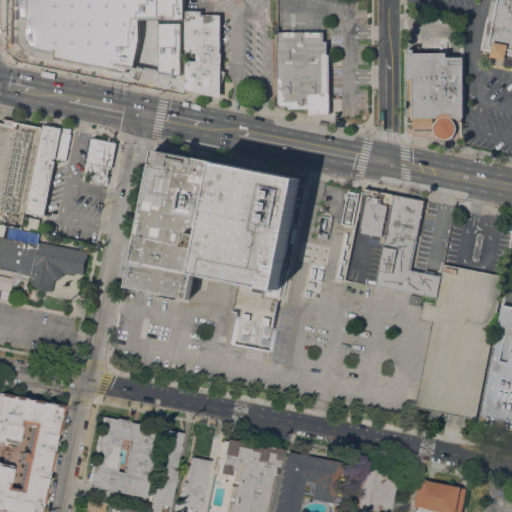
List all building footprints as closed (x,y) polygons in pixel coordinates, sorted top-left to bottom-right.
[(511,0),(511,67),(502,66),(504,59),(490,56),(491,51),(481,49),(482,45),(480,44),(481,41),(482,41),(483,40),(481,39),(482,36),(483,36),(483,35),(482,35),(483,31),(484,32),(484,30),(483,30),(484,27),(485,27),(485,25),(484,25),(485,19),(487,19),(487,16),(488,16),(491,0),(511,0)] [(196,58),(196,52),(185,52),(185,40),(185,10),(201,10),(201,14),(220,14),(220,53),(221,53),(221,62),(220,62),(219,95),(183,87),(184,58),(196,58)] [(277,31),(278,107),(289,109),(307,109),(307,114),(329,114),(329,54),(327,54),(326,41),(323,41),(323,31),(277,31)] [(406,121),(406,59),(407,59),(408,48),(414,49),(414,45),(419,45),(419,52),(447,52),(447,56),(462,56),(463,117),(461,117),(461,121),(457,121),(457,125),(457,128),(456,131),(455,134),(453,136),(452,137),(453,139),(448,140),(446,140),(446,139),(444,139),(444,140),(443,140),(441,140),(439,139),(437,138),(436,137),(437,136),(435,134),(434,132),(433,130),(414,130),(414,128),(413,128),(411,128),(409,126),(407,125),(407,121),(406,121)] [(70,133),(71,134),(66,160),(53,157),(52,159),(55,160),(44,215),(26,212),(43,125),(61,129),(62,127),(71,128),(71,130),(70,133)] [(109,168),(107,167),(104,183),(89,180),(91,174),(87,173),(89,164),(86,163),(86,162),(84,162),(89,137),(92,138),(92,136),(114,141),(109,168)] [(189,299),(128,286),(155,149),(216,161),(193,277),(189,299)] [(193,277),(216,161),(299,178),(277,290),(194,273),(193,277)] [(386,234),(382,233),(381,236),(362,232),(362,227),(361,227),(368,193),(363,192),(364,189),(394,195),(386,234)] [(436,297),(376,285),(386,234),(394,195),(425,202),(417,237),(410,269),(425,272),(426,269),(435,271),(434,273),(441,275),(436,297)] [(40,219),(37,231),(23,228),(26,216),(40,219)] [(511,431),(478,425),(502,304),(511,306),(511,246),(510,246),(511,235),(511,431)] [(0,236),(34,243),(34,240),(88,251),(83,274),(75,272),(74,275),(63,272),(64,275),(57,281),(55,278),(51,291),(34,287),(35,286),(29,285),(31,276),(0,268),(0,236)] [(443,264),(503,275),(475,419),(415,407),(436,297),(441,275),(443,264)] [(0,275),(11,278),(6,299),(0,298),(0,293),(1,289),(0,288),(0,275)] [(410,294),(422,296),(420,306),(408,303),(410,294)] [(0,392),(8,394),(8,395),(11,396),(11,395),(60,405),(58,415),(56,415),(56,419),(57,419),(46,472),(45,471),(44,478),(45,479),(40,503),(39,502),(38,507),(39,508),(38,511),(5,511),(0,509),(0,463),(10,465),(6,487),(17,489),(23,461),(18,460),(20,451),(24,452),(30,425),(18,422),(14,443),(1,440),(1,441),(0,440),(0,392)] [(119,492),(120,487),(114,486),(113,491),(87,486),(94,450),(95,450),(102,416),(114,419),(114,417),(124,419),(123,421),(135,423),(136,422),(144,424),(144,425),(156,427),(154,441),(143,496),(119,492)] [(178,445),(179,445),(178,451),(177,451),(173,471),(175,471),(166,511),(148,511),(149,509),(146,508),(147,502),(150,503),(152,494),(151,494),(153,484),(154,485),(158,466),(155,465),(161,432),(160,431),(161,429),(181,432),(178,445)] [(226,511),(231,485),(232,485),(235,471),(227,470),(226,475),(216,473),(217,463),(218,464),(220,454),(219,454),(222,439),(232,441),(233,439),(246,442),(246,444),(263,447),(263,445),(277,448),(272,474),(268,473),(259,511),(226,511)] [(274,511),(287,452),(338,462),(330,502),(310,498),(311,495),(300,493),(296,511),(274,511)] [(183,481),(186,482),(190,457),(209,461),(202,496),(200,495),(199,500),(203,501),(201,509),(178,504),(183,481)] [(339,511),(349,464),(386,472),(385,479),(394,481),(387,511),(339,511)] [(412,511),(413,508),(415,509),(415,506),(411,505),(416,477),(461,486),(461,487),(466,488),(461,511),(412,511)]
